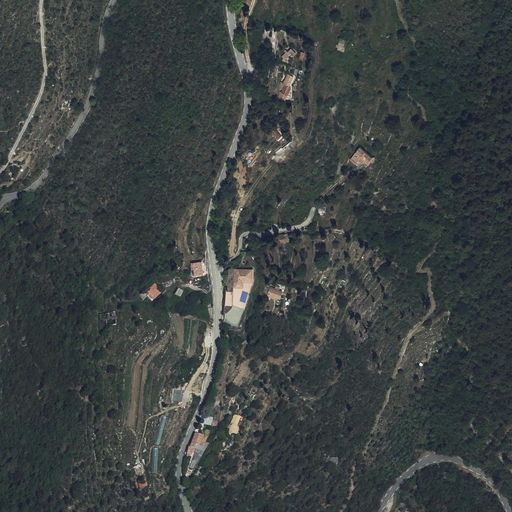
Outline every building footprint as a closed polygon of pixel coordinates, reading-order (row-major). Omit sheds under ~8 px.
[(347,46),(348,42),(341,40),(340,47),(346,49),(347,46)] [(284,82),(291,86),(296,76),(289,73),(284,82)] [(284,85),(281,85),(282,81),(280,80),(276,87),(279,89),(279,92),(284,96),(289,88),(284,85)] [(270,131),(278,137),(279,135),(281,136),(283,134),(281,133),(280,134),(273,128),(270,131)] [(375,157),(361,146),(349,160),(355,165),(358,161),(362,164),(364,161),(369,165),(375,157)] [(235,270),(235,287),(241,286),(241,281),(252,281),(252,270),(235,270)] [(179,287),(175,293),(180,296),(184,290),(179,287)] [(280,298),(283,291),(272,287),(269,294),(280,298)] [(141,299),(142,298),(144,300),(148,297),(144,292),(139,296),(141,299)] [(227,425),(230,426),(229,432),(231,433),(231,431),(239,434),(242,428),(239,427),(242,417),(235,414),(231,424),(228,423),(227,425)] [(201,445),(203,436),(197,434),(194,442),(197,443),(201,445)]
